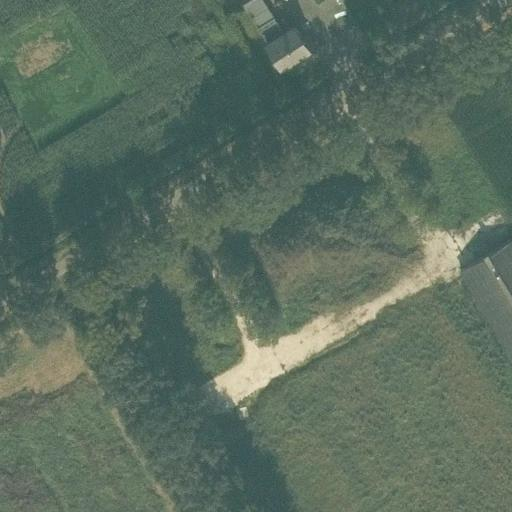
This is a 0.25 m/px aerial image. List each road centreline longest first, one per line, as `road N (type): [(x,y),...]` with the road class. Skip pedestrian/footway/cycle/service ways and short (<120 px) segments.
road 1 (unclassified): [(0,286),(205,179),(489,0)]
road 2 (track): [(65,252),(219,511)]
